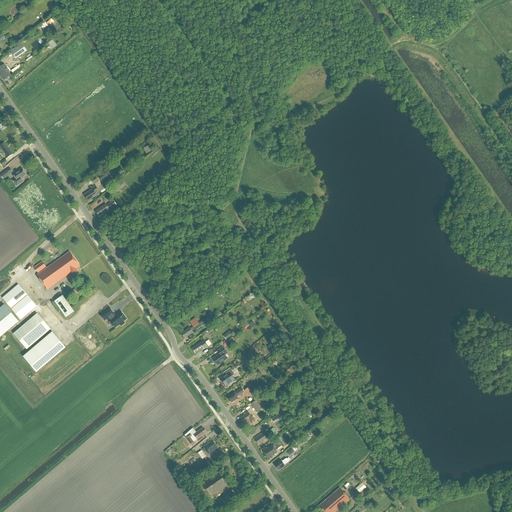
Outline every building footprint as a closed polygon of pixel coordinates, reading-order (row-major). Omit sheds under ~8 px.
[(22,45),(12,52),(16,59),(26,51),(22,45)] [(0,67),(0,74),(4,80),(11,75),(9,72),(10,71),(5,64),(0,67)] [(1,151),(4,155),(5,154),(8,158),(13,155),(4,143),(0,146),(2,150),(1,151)] [(161,150),(159,149),(159,148),(150,156),(152,158),(161,150)] [(13,175),(16,179),(22,179),(27,175),(22,168),(13,175)] [(9,169),(0,177),(3,180),(12,173),(9,169)] [(109,177),(106,172),(99,177),(102,181),(109,177)] [(18,182),(16,180),(16,179),(13,182),(17,188),(24,182),(22,179),(18,182)] [(121,183),(113,190),(117,193),(125,187),(121,183)] [(95,186),(92,188),(93,189),(84,195),(88,201),(97,195),(96,193),(99,191),(95,186)] [(109,209),(116,204),(113,200),(106,205),(106,204),(104,205),(95,211),(99,216),(109,209)] [(71,273),(72,274),(76,271),(75,270),(80,266),(70,252),(37,275),(47,290),(71,273)] [(43,262),(34,268),(38,273),(46,267),(43,262)] [(12,309),(21,320),(37,306),(28,296),(27,296),(27,295),(18,285),(3,298),(11,308),(12,309)] [(74,294),(82,289),(80,286),(72,291),(74,294)] [(74,312),(62,295),(54,301),(66,318),(74,312)] [(0,308),(0,337),(18,322),(19,322),(4,305),(0,308)] [(110,308),(100,315),(105,321),(108,319),(109,321),(115,329),(120,325),(120,326),(122,326),(124,324),(125,323),(124,322),(127,319),(121,311),(115,316),(114,314),(110,308)] [(14,333),(27,349),(50,329),(37,314),(14,333)] [(181,334),(185,339),(185,338),(193,333),(192,331),(195,330),(196,331),(212,319),(210,316),(199,324),(196,319),(190,323),(193,327),(190,329),(190,328),(182,334),(182,333),(181,334)] [(224,337),(226,340),(232,335),(230,332),(224,337)] [(24,357),(36,373),(66,348),(53,333),(24,357)] [(192,349),(195,354),(204,348),(205,349),(209,347),(205,340),(192,349)] [(213,359),(218,366),(228,359),(225,355),(227,353),(223,347),(218,351),(220,354),(213,359)] [(230,372),(220,379),(226,386),(235,380),(230,372)] [(245,390),(249,395),(254,392),(250,387),(245,390)] [(227,398),(231,403),(238,398),(237,397),(244,392),(242,388),(235,393),(235,392),(227,398)] [(251,405),(257,413),(261,410),(255,401),(251,405)] [(251,422),(252,424),(256,421),(253,416),(252,417),(248,412),(241,416),(242,418),(240,419),(243,423),(245,422),(246,423),(248,422),(249,422),(250,422),(251,422)] [(277,412),(269,418),(273,423),(280,417),(277,412)] [(203,428),(192,436),(190,433),(185,437),(191,444),(197,440),(199,441),(204,438),(202,436),(207,433),(203,428)] [(273,436),(270,431),(264,435),(263,433),(254,439),(258,445),(259,444),(260,445),(267,440),(266,438),(268,436),(269,438),(273,436)] [(271,456),(271,457),(277,453),(276,451),(278,450),(278,449),(283,445),(278,437),(272,441),(275,445),(273,446),(272,446),(266,449),(267,450),(264,452),(268,458),(271,456)] [(205,450),(208,454),(217,448),(212,441),(210,442),(210,441),(202,446),(203,448),(201,449),(203,452),(205,450)] [(197,453),(202,459),(205,456),(201,450),(197,453)] [(289,462),(286,458),(282,462),(281,461),(275,465),(279,470),(285,466),(284,465),(289,462)] [(227,485),(218,471),(201,483),(211,497),(227,485)] [(362,482),(355,488),(359,492),(366,486),(362,482)] [(333,511),(334,511),(335,511),(349,500),(340,489),(320,506),(324,511),(333,511)]
